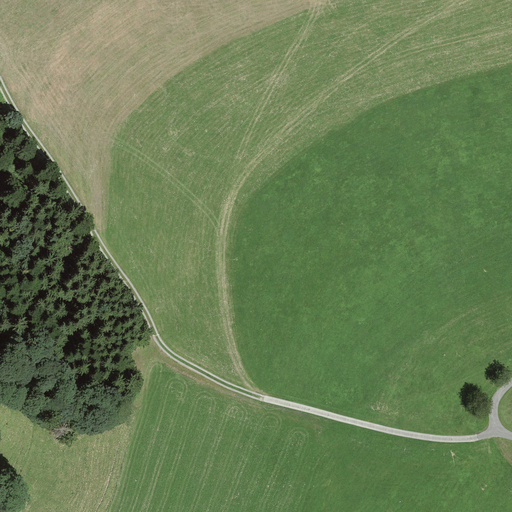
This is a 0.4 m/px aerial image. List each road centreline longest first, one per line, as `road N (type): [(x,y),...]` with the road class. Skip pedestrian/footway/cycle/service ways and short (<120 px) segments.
road 1 (track): [(264,399),(196,369),(159,341),(0,82)]
road 2 (unclassified): [(511,436),(499,429),(430,438),(264,399)]
